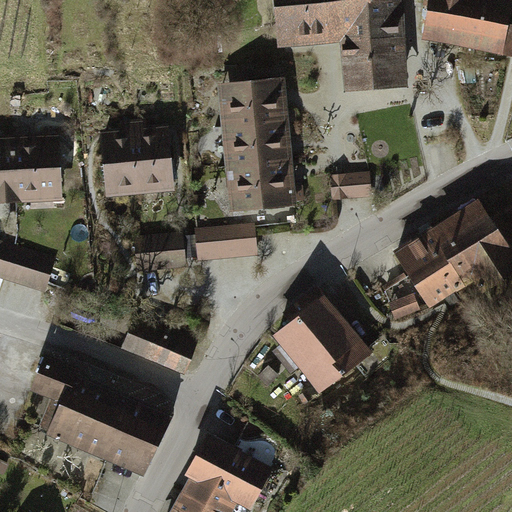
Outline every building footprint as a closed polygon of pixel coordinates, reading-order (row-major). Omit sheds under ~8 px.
[(404,90),(399,0),(267,0),(270,46),(329,43),(332,93),(404,90)] [(507,0),(423,0),(415,40),(508,59),(511,40),(511,26),(503,24),(507,0)] [(278,78),(229,82),(238,211),(287,208),(278,78)] [(160,122),(90,129),(97,197),(167,190),(160,122)] [(47,131),(0,134),(0,205),(52,202),(47,131)] [(367,170),(327,173),(329,198),(369,196),(367,170)] [(423,237),(398,254),(432,304),(476,274),(496,303),(511,291),(511,207),(493,220),(482,204),(426,242),(423,237)] [(252,222),(191,228),(194,261),(255,255),(252,222)] [(178,229),(129,234),(133,268),(182,263),(178,229)] [(33,251),(0,241),(0,278),(23,286),(33,251)] [(398,316),(422,308),(412,276),(388,284),(398,316)] [(324,291),(266,338),(316,399),(374,351),(324,291)] [(125,347),(184,369),(195,341),(136,319),(125,347)] [(138,478),(161,418),(64,382),(68,371),(34,357),(21,389),(45,398),(31,437),(138,478)] [(182,481),(163,511),(224,511),(230,502),(247,511),(250,511),(271,475),(201,435),(177,478),(182,481)]
